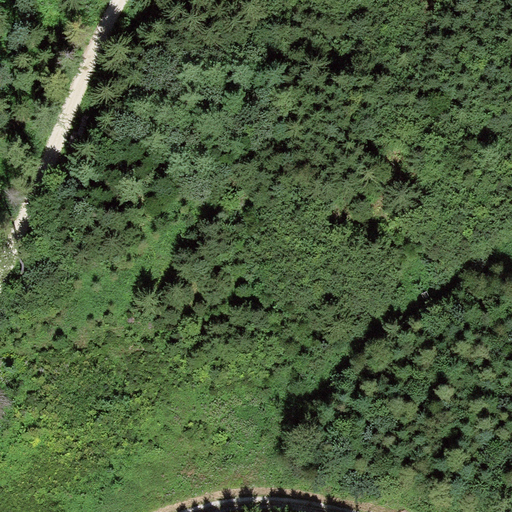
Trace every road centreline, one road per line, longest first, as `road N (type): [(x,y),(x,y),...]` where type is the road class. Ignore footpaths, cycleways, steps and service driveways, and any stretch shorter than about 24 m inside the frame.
road 1 (track): [(0,264),(72,96),(128,0)]
road 2 (track): [(200,511),(238,504),(328,511)]
